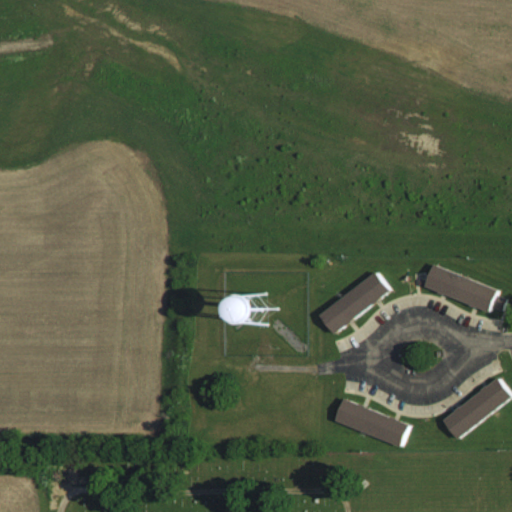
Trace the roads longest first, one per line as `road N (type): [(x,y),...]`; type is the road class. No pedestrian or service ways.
road 1 (residential): [(342,362),(426,386),(505,339)]
road 2 (residential): [(505,339),(413,319),(342,362)]
